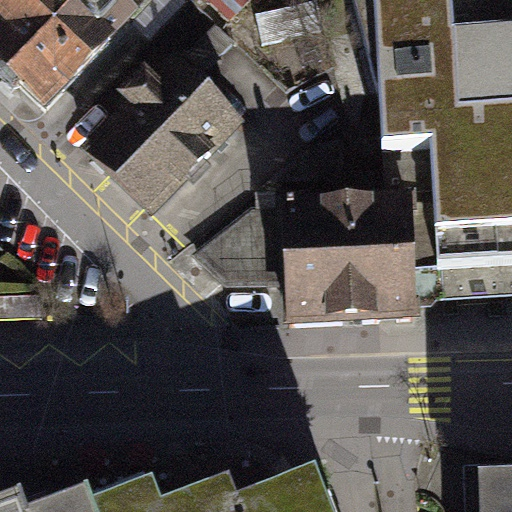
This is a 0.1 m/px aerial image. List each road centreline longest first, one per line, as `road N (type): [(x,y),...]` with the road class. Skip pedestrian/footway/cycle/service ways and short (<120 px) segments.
road 1 (residential): [(0,147),(174,323),(214,392)]
road 2 (secondary): [(214,392),(0,395)]
road 3 (secondary): [(385,388),(214,392)]
road 4 (secondary): [(511,385),(385,388)]
road 5 (residential): [(403,511),(385,388)]
